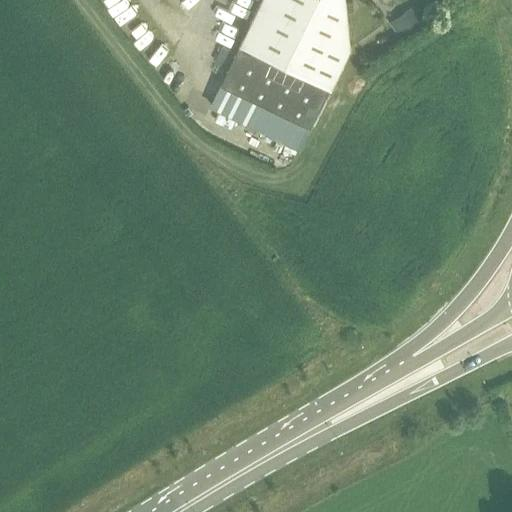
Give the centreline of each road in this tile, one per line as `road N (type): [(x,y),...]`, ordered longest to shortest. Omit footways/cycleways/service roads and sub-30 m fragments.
road 1 (primary): [(409,382),(177,511)]
road 2 (primary): [(511,231),(409,382)]
road 3 (primary): [(511,301),(409,382)]
